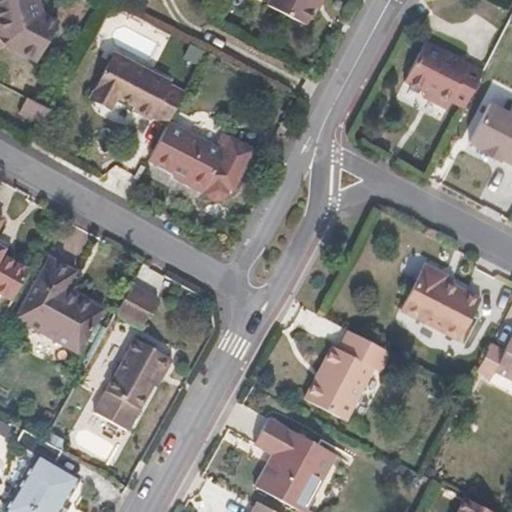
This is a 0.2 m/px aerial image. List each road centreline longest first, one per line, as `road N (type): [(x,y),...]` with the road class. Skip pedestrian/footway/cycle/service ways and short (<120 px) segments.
road 1 (residential): [(234,285),(0,154)]
road 2 (residential): [(140,511),(270,302)]
road 3 (residential): [(511,250),(334,162)]
road 4 (residential): [(306,146),(386,0)]
road 5 (residential): [(306,146),(234,285)]
road 6 (residential): [(270,302),(332,187),(334,162)]
